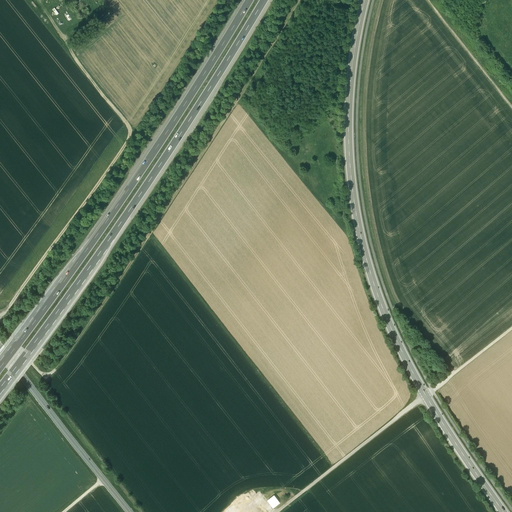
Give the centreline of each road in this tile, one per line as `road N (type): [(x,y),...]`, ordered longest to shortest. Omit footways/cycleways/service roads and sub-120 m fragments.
road 1 (unclassified): [(503,511),(413,374),(369,273),(348,139),(365,0)]
road 2 (track): [(0,320),(34,367),(44,377),(51,373),(297,0)]
road 3 (motorway): [(0,388),(160,168),(265,0)]
road 4 (motorway): [(249,0),(149,161),(0,367)]
road 5 (track): [(453,372),(398,305),(372,223),(362,110),(380,0)]
road 6 (track): [(0,315),(130,132),(60,37)]
road 7 (track): [(511,327),(290,501)]
road 8 (tertiary): [(0,348),(128,511)]
road 9 (track): [(511,108),(427,0)]
